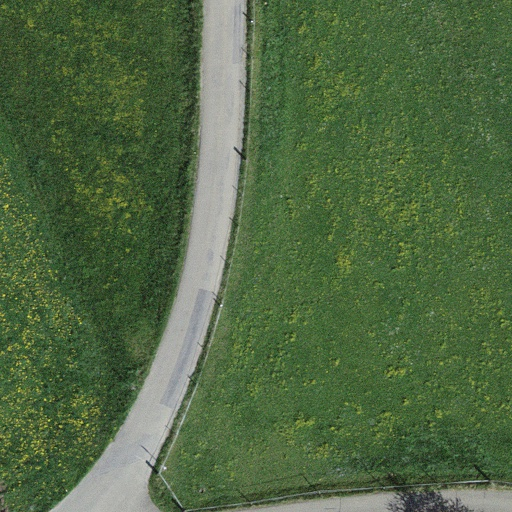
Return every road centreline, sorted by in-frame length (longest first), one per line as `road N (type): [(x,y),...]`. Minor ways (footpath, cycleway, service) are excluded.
road 1 (unclassified): [(227,0),(209,189),(171,363),(102,511)]
road 2 (residential): [(369,511),(509,511)]
